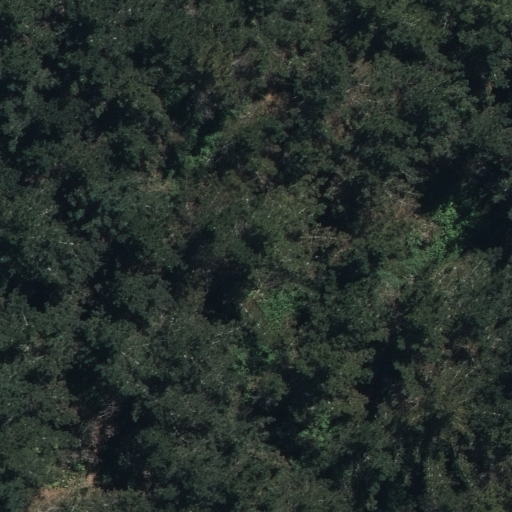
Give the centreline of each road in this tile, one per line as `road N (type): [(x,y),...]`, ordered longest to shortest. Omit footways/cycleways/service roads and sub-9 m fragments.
road 1 (track): [(95,511),(188,297),(307,241),(493,0)]
road 2 (track): [(239,0),(145,240),(17,377),(0,480)]
